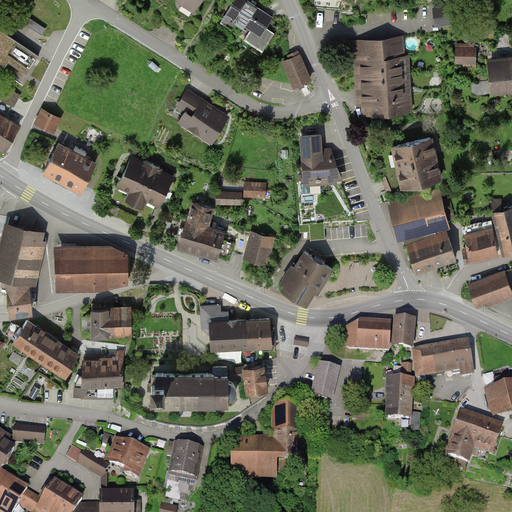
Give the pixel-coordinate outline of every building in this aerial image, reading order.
[(197,0),(178,0),(192,9),(197,0)] [(233,0),(220,21),(263,48),(274,31),(267,26),(274,15),(249,0),(233,0)] [(450,4),(433,6),(434,25),(452,23),(450,4)] [(39,40),(48,28),(27,13),(18,26),(39,40)] [(0,63),(24,79),(39,57),(0,30),(0,63)] [(352,39),(354,74),(409,71),(407,36),(352,39)] [(476,46),(456,46),(456,62),(476,62),(476,46)] [(312,77),(300,50),(282,58),(294,85),(312,77)] [(511,53),(487,56),(491,89),(511,87),(511,53)] [(354,74),(356,110),(412,107),(409,71),(354,74)] [(5,86),(0,94),(0,98),(15,106),(21,95),(5,86)] [(185,107),(177,118),(212,140),(229,114),(185,86),(175,101),(185,107)] [(41,105),(33,121),(54,130),(61,114),(41,105)] [(0,111),(0,145),(5,148),(19,122),(0,111)] [(321,131),(300,133),(304,183),(343,180),(331,146),(322,147),(321,131)] [(433,136),(391,144),(400,187),(442,178),(433,136)] [(58,139),(42,169),(79,189),(95,159),(58,139)] [(173,173),(130,153),(116,185),(129,191),(126,198),(143,206),(146,199),(159,204),(173,173)] [(266,182),(245,181),(244,195),(265,196),(266,182)] [(216,190),(216,202),(240,203),(241,191),(216,190)] [(441,190),(389,201),(397,239),(449,227),(441,190)] [(214,207),(191,200),(178,244),(200,251),(209,223),(214,207)] [(511,204),(492,210),(502,251),(511,248),(511,204)] [(30,280),(35,281),(47,228),(3,218),(1,230),(0,229),(0,289),(6,291),(8,312),(33,309),(30,280)] [(209,223),(200,251),(217,256),(225,228),(209,223)] [(488,255),(498,253),(493,226),(483,228),(488,255)] [(478,257),(488,255),(483,228),(473,230),(478,257)] [(275,236),(250,229),(243,256),(268,263),(275,236)] [(407,242),(417,271),(456,258),(446,229),(407,242)] [(468,259),(478,257),(473,230),(463,232),(468,259)] [(126,248),(112,242),(54,242),(53,286),(104,286),(127,278),(126,248)] [(331,267),(305,248),(279,284),(306,303),(331,267)] [(511,290),(504,269),(469,282),(477,305),(487,302),(488,304),(511,295),(511,290)] [(210,326),(211,349),(271,345),(269,315),(222,318),(221,304),(201,305),(202,327),(210,326)] [(131,305),(90,305),(91,336),(131,336),(131,305)] [(28,315),(12,338),(65,375),(81,352),(28,315)] [(415,319),(393,318),(392,347),(414,348),(415,319)] [(391,322),(360,320),(347,328),(346,349),(389,351),(391,322)] [(474,371),(469,340),(412,349),(416,379),(474,371)] [(81,354),(81,387),(74,387),(74,397),(115,398),(115,385),(122,385),(122,349),(115,349),(115,354),(81,354)] [(265,362),(242,365),(245,391),(268,388),(265,362)] [(341,369),(319,364),(311,395),(333,401),(341,369)] [(152,404),(157,404),(157,405),(165,405),(165,404),(182,404),(182,405),(189,405),(189,404),(207,404),(207,405),(215,405),(215,403),(228,403),(228,398),(230,397),(232,396),(234,395),(235,393),(236,391),(236,388),(236,386),(234,383),(233,382),(230,381),(228,380),(228,374),(227,374),(227,366),(213,366),(214,373),(207,373),(189,373),(189,372),(182,372),(182,374),(165,374),(164,373),(156,373),(156,374),(153,374),(153,383),(149,383),(149,395),(152,395),(152,404)] [(413,418),(414,379),(387,378),(386,418),(413,418)] [(511,383),(484,391),(490,417),(511,411),(511,383)] [(301,457),(300,404),(276,404),(276,458),(301,457)] [(484,418),(462,411),(447,456),(470,463),(474,449),(484,418)] [(413,429),(421,429),(421,415),(413,415),(413,429)] [(503,424),(484,418),(474,449),(493,455),(503,424)] [(14,426),(13,443),(44,445),(45,428),(14,426)] [(0,468),(14,446),(0,437),(0,468)] [(106,463),(140,477),(150,451),(116,438),(106,463)] [(231,438),(231,479),(275,479),(275,438),(231,438)] [(203,449),(174,444),(164,499),(187,503),(190,486),(196,487),(203,449)] [(84,451),(76,464),(100,479),(101,479),(106,471),(109,466),(84,451)] [(0,500),(13,478),(0,470),(0,500)] [(27,487),(13,478),(0,500),(0,511),(12,511),(17,505),(26,489),(27,487)] [(54,480),(43,498),(35,511),(54,511),(68,488),(54,480)] [(83,497),(68,488),(54,511),(74,511),(80,503),(83,497)] [(43,498),(26,489),(17,505),(28,511),(34,511),(35,511),(43,498)] [(100,492),(99,492),(99,503),(98,511),(116,511),(116,492),(107,492),(100,492)] [(133,511),(133,492),(116,492),(116,511),(133,511)] [(98,511),(99,503),(80,503),(74,511),(98,511)]
